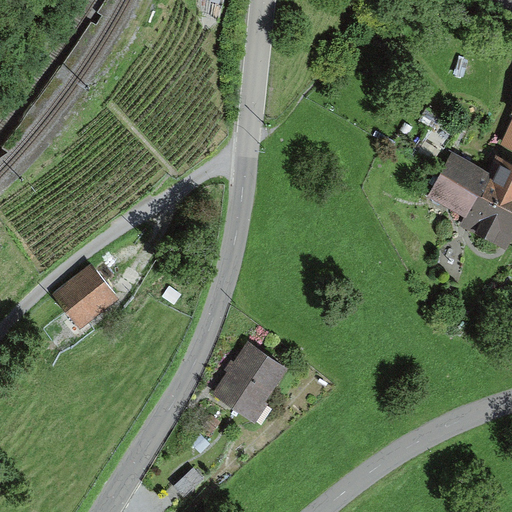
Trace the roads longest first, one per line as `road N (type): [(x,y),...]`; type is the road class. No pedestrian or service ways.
road 1 (tertiary): [(105,511),(203,345),(230,264),(249,144)]
road 2 (unclassified): [(249,144),(127,222),(40,292),(0,337)]
road 3 (tertiary): [(511,402),(405,450),(322,511)]
road 4 (tertiary): [(249,144),(263,0)]
